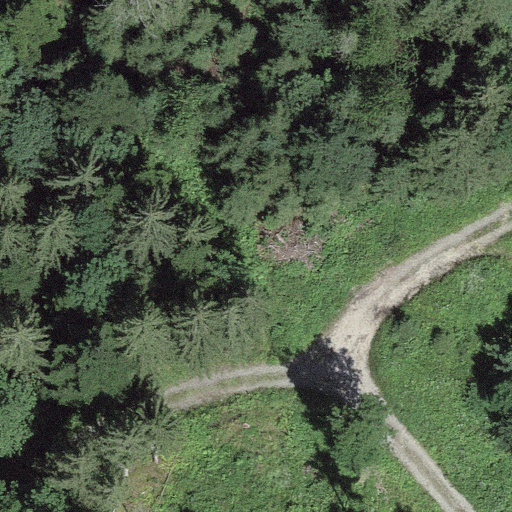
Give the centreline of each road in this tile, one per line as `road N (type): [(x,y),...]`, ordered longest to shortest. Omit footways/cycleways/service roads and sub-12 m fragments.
road 1 (track): [(511,212),(382,294),(350,347),(350,375),(459,511)]
road 2 (track): [(350,375),(262,376),(187,393),(77,448),(0,508)]
